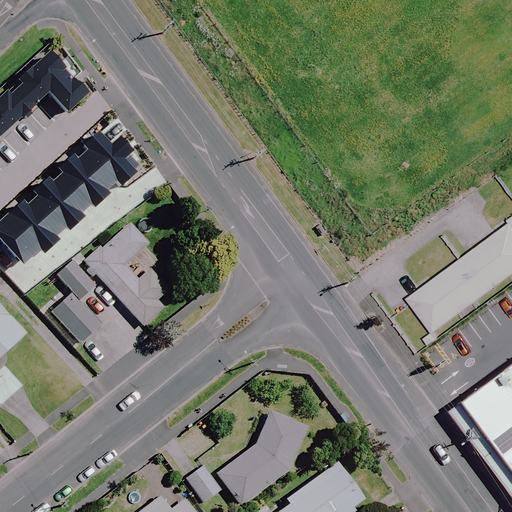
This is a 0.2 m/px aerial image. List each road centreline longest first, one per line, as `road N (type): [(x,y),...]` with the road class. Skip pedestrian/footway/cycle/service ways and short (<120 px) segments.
road 1 (residential): [(3,511),(295,283)]
road 2 (tertiary): [(92,0),(295,283)]
road 3 (tertiary): [(295,283),(469,511)]
